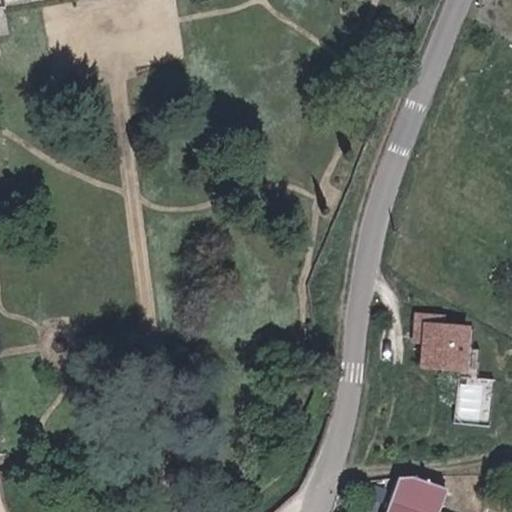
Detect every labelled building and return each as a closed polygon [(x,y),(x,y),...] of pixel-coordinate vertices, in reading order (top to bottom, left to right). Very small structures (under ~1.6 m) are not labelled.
[(0,0),(0,35),(12,34),(6,0),(0,0)] [(444,319),(445,311),(414,309),(412,340),(421,341),(419,367),(469,370),(472,321),(444,319)] [(481,421),(484,384),(458,382),(455,419),(481,421)] [(433,511),(444,486),(408,473),(394,474),(385,499),(420,511),(433,511)] [(420,511),(385,499),(379,511),(420,511)]
